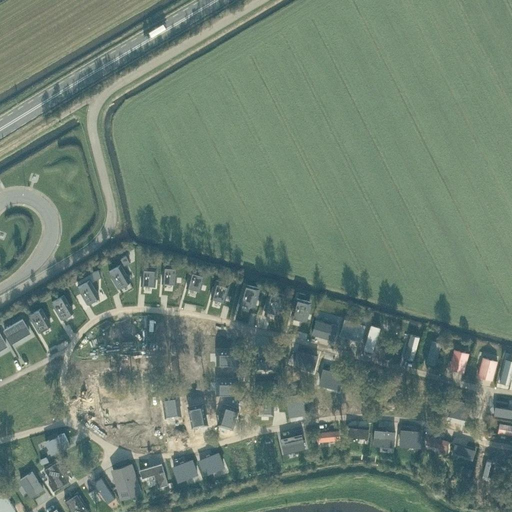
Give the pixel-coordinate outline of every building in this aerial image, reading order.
[(126,255),(121,258),(124,264),(129,261),(126,255)] [(162,282),(176,283),(177,265),(163,263),(162,282)] [(130,280),(120,264),(108,271),(118,287),(130,280)] [(142,265),(141,284),(155,286),(156,267),(142,265)] [(205,272),(191,269),(186,287),(200,291),(205,272)] [(99,270),(92,272),(94,278),(101,276),(99,270)] [(87,303),(99,296),(89,279),(77,286),(87,303)] [(224,302),(229,283),(215,280),(210,298),(224,302)] [(240,301),(253,305),(258,287),(245,283),(240,301)] [(284,294),(270,290),(265,308),(279,312),(284,294)] [(52,302),(61,318),(73,311),(64,295),(52,302)] [(310,300),(297,297),(292,315),(305,319),(310,300)] [(41,308),(29,315),(39,331),(51,324),(41,308)] [(5,329),(12,341),(30,330),(23,318),(5,329)] [(337,324),(315,318),(311,333),(333,339),(337,324)] [(345,319),(340,333),(360,339),(364,325),(345,319)] [(382,323),(371,320),(362,350),(374,353),(382,323)] [(410,334),(404,357),(413,360),(419,336),(410,334)] [(442,341),(433,339),(427,362),(435,364),(442,341)] [(257,368),(271,368),(271,348),(257,348),(257,368)] [(216,364),(238,365),(238,349),(216,349),(216,364)] [(293,362),(312,368),(316,354),(297,349),(293,362)] [(468,353),(454,349),(449,368),(463,372),(468,353)] [(492,379),(497,361),(483,357),(478,376),(492,379)] [(511,359),(505,358),(500,381),(509,383),(511,369),(511,359)] [(342,373),(323,368),(319,381),(338,386),(342,373)] [(38,374),(31,383),(38,389),(52,384),(50,371),(38,374)] [(238,378),(215,378),(215,394),(238,394),(238,378)] [(174,391),(163,393),(160,398),(163,416),(168,420),(179,418),(181,415),(178,393),(174,391)] [(272,414),(272,394),(258,394),(258,414),(272,414)] [(303,414),(300,394),(286,397),(290,416),(303,414)] [(0,398),(0,419),(7,416),(9,401),(0,398)] [(447,412),(466,417),(470,403),(450,399),(447,412)] [(202,401),(185,405),(190,428),(207,424),(202,401)] [(36,406),(31,415),(38,421),(52,416),(49,403),(37,406),(36,406)] [(238,407),(223,403),(217,423),(232,428),(238,407)] [(511,407),(495,405),(494,414),(511,416),(511,407)] [(102,409),(93,410),(96,431),(105,429),(102,409)] [(511,433),(511,423),(500,421),(499,431),(511,433)] [(368,428),(347,426),(346,435),(367,438),(368,428)] [(339,429),(316,432),(317,441),(340,439),(339,429)] [(375,429),(374,443),(394,445),(395,431),(375,429)] [(400,429),(399,443),(419,444),(420,430),(400,429)] [(51,454),(70,446),(64,433),(45,442),(51,454)] [(284,453),(304,448),(301,434),(281,439),(284,453)] [(440,446),(439,452),(445,454),(448,440),(442,439),(428,435),(426,443),(440,446)] [(455,442),(452,450),(473,457),(475,449),(455,442)] [(207,457),(199,460),(205,473),(223,466),(218,453),(210,456),(209,453),(206,454),(207,457)] [(173,467),(178,480),(196,473),(191,460),(184,463),(182,460),(180,461),(181,464),(173,467)] [(49,483),(53,490),(69,481),(64,473),(56,461),(44,469),(52,481),(49,483)] [(152,465),(140,469),(142,477),(154,473),(158,486),(168,483),(162,462),(152,465)] [(129,467),(113,472),(120,494),(136,490),(129,467)] [(32,471),(20,479),(31,496),(43,489),(32,471)] [(107,502),(115,497),(102,477),(94,482),(107,502)] [(4,492),(0,494),(0,511),(12,511),(16,510),(4,492)] [(89,511),(85,505),(77,493),(65,501),(72,511),(89,511)]
